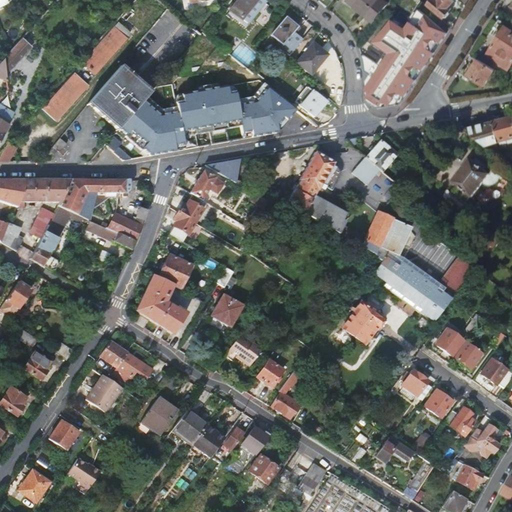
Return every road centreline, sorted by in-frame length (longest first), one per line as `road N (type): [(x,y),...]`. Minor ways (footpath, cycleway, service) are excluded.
road 1 (residential): [(110,315),(416,511)]
road 2 (residential): [(0,481),(110,315)]
road 3 (residential): [(169,162),(357,129)]
road 4 (unknown): [(71,172),(81,117),(98,85),(123,61),(171,38)]
road 5 (unclassified): [(0,172),(105,173),(169,162)]
road 6 (residential): [(110,315),(169,162)]
road 7 (residential): [(357,129),(351,57),(300,0)]
road 8 (residential): [(420,118),(425,92),(485,0)]
road 9 (residential): [(110,315),(0,250)]
